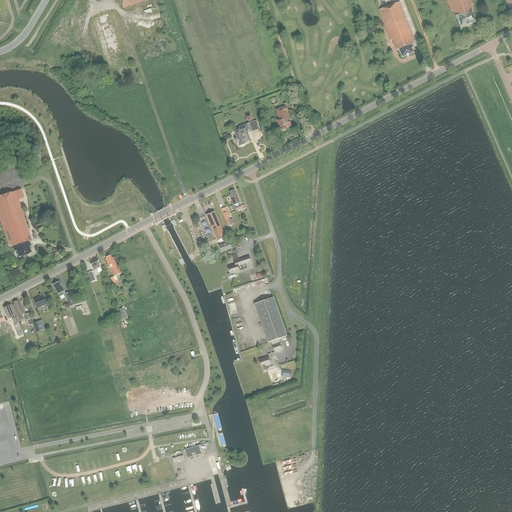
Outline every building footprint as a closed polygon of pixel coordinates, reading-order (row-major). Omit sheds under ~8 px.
[(80,9),(87,6),(85,0),(79,0),(77,1),(80,9)] [(471,24),(476,22),(472,12),(474,11),(472,5),(473,4),(471,0),(446,0),(451,11),(453,11),(456,17),(458,17),(462,27),(467,25),(467,26),(471,25),(471,24)] [(413,45),(415,39),(401,3),(379,11),(391,41),(393,40),(397,51),(400,50),(403,58),(415,53),(413,48),(414,48),(413,45)] [(113,10),(92,17),(97,34),(108,67),(109,67),(111,73),(113,72),(115,79),(129,74),(127,67),(130,67),(128,61),(130,61),(113,10)] [(287,128),(291,126),(289,120),(290,120),(287,111),(288,111),(286,106),(276,110),(280,120),(277,121),(279,126),(279,125),(280,128),(281,130),(283,131),(286,130),(287,128)] [(248,133),(260,129),(256,121),(241,127),(242,129),(235,132),(237,139),(235,140),(237,144),(239,143),(240,146),(245,144),(245,143),(251,141),(248,133)] [(18,258),(31,253),(29,248),(30,247),(29,241),(32,240),(19,200),(24,198),(21,189),(0,196),(0,220),(8,243),(13,246),(15,252),(16,251),(18,258)] [(234,190),(229,192),(230,195),(229,195),(233,206),(240,203),(237,195),(236,195),(236,194),(234,190)] [(218,241),(226,238),(214,212),(206,215),(218,241)] [(227,226),(232,224),(231,221),(230,219),(227,212),(222,213),(225,221),(227,226)] [(229,242),(219,246),(222,252),(232,248),(229,242)] [(107,259),(106,260),(108,264),(108,265),(108,266),(109,266),(115,276),(121,273),(113,258),(112,258),(110,255),(106,258),(107,259)] [(235,264),(228,267),(230,274),(228,275),(230,279),(236,277),(235,273),(240,271),(238,267),(242,265),(252,262),(250,256),(240,260),(234,262),(235,264)] [(93,271),(101,267),(100,265),(98,258),(90,262),(93,271)] [(61,291),(64,290),(59,281),(53,284),(59,296),(63,294),(61,291)] [(69,292),(65,294),(70,307),(77,304),(76,300),(73,302),(69,292)] [(37,298),(37,299),(34,300),(37,309),(46,305),(47,307),(51,306),(48,298),(45,300),(43,296),(37,298)] [(273,298),(254,304),(261,324),(259,324),(261,329),(263,329),(268,343),(287,336),(273,298)] [(18,302),(18,301),(13,303),(14,304),(13,305),(20,320),(24,318),(22,314),(25,313),(20,301),(18,302)] [(15,325),(19,323),(17,317),(16,317),(11,305),(4,308),(8,319),(13,316),(14,318),(13,318),(15,325)] [(125,308),(118,310),(121,321),(128,319),(125,309),(125,308)] [(36,333),(41,331),(38,322),(37,323),(33,324),(36,333)] [(274,345),(272,345),(275,353),(282,350),(280,343),(274,345)] [(268,357),(259,360),(262,368),(263,372),(267,371),(266,366),(267,366),(271,364),(268,357)] [(200,446),(185,450),(188,458),(193,457),(192,454),(195,453),(196,456),(202,454),(200,446)] [(150,465),(154,479),(170,475),(167,461),(150,465)]
